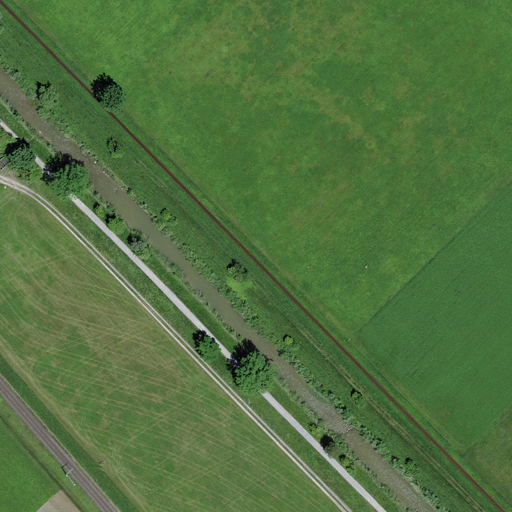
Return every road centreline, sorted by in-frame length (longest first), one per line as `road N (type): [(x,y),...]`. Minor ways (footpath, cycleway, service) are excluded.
road 1 (track): [(0,42),(464,511)]
road 2 (track): [(0,177),(41,201),(348,511)]
